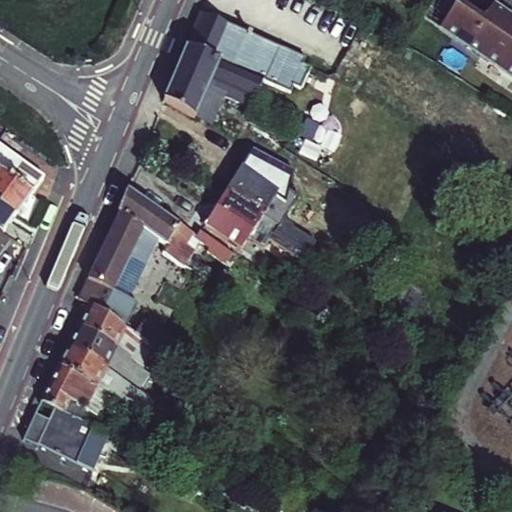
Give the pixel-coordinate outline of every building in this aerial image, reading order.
[(461,3),(445,26),(511,73),(511,18),(498,9),(494,9),(486,21),(461,3)] [(200,12),(163,101),(196,119),(209,91),(251,110),(266,84),(291,94),(294,88),(302,91),(312,68),(304,64),(307,59),(200,12)] [(0,145),(0,204),(1,205),(0,207),(0,209),(13,218),(15,215),(43,177),(0,145)] [(242,168),(226,192),(263,215),(279,226),(273,235),(297,251),(306,238),(294,230),(296,228),(286,220),(299,199),(277,184),(273,189),(242,168)] [(118,214),(120,216),(168,248),(165,253),(194,274),(200,267),(190,261),(195,251),(187,245),(194,234),(166,215),(144,200),(128,188),(118,214)] [(171,207),(149,192),(144,200),(166,215),(171,207)] [(241,250),(263,215),(226,192),(204,226),(241,250)] [(0,235),(0,236),(13,218),(0,209),(0,207),(1,205),(0,204),(0,235)] [(152,276),(165,253),(168,248),(120,216),(78,302),(89,310),(121,329),(132,311),(121,305),(139,268),(152,276)] [(233,254),(200,233),(197,239),(210,248),(207,252),(226,265),(233,254)] [(121,329),(89,310),(78,332),(119,352),(121,349),(133,358),(132,360),(144,369),(155,351),(149,347),(131,336),(121,329)] [(142,319),(131,336),(149,347),(155,351),(207,390),(218,375),(142,319)] [(78,332),(69,350),(127,379),(139,387),(149,373),(119,352),(78,332)] [(127,379),(69,350),(59,369),(116,399),(125,404),(141,415),(153,398),(139,387),(127,379)] [(96,430),(116,399),(59,369),(42,402),(55,409),(96,430)] [(231,408),(211,393),(200,410),(219,424),(231,408)] [(93,472),(109,437),(96,430),(55,409),(38,446),(93,472)] [(103,473),(95,486),(134,510),(142,498),(103,473)]
